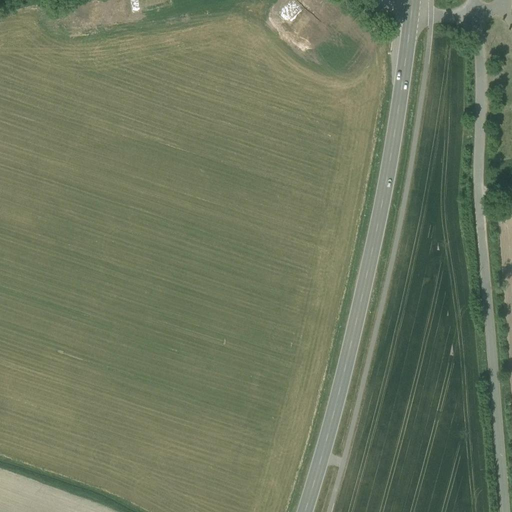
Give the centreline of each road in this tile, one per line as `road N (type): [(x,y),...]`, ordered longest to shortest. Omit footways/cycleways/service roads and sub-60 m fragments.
road 1 (primary): [(304,511),(380,217),(409,5)]
road 2 (unclassified): [(479,201),(503,511)]
road 3 (unclassified): [(479,14),(479,201)]
